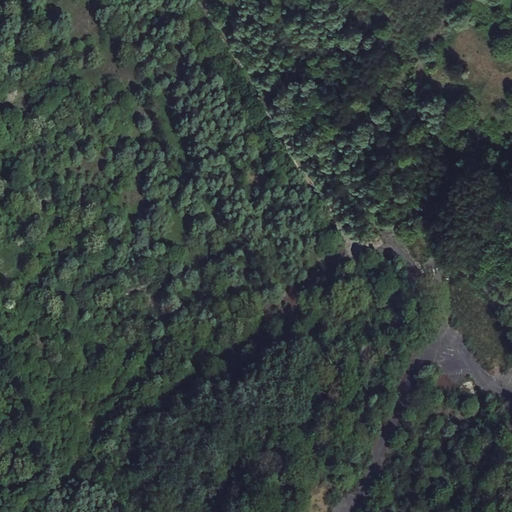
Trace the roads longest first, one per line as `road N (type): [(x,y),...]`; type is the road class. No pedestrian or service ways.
road 1 (track): [(362,258),(184,376),(106,465),(22,511)]
road 2 (track): [(451,0),(439,12),(424,69),(425,108),(459,187),(444,258)]
